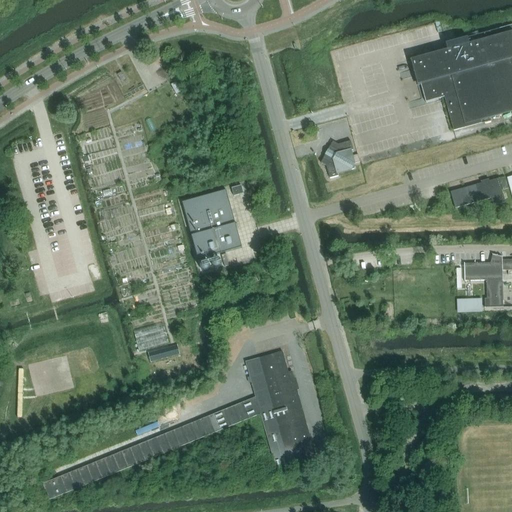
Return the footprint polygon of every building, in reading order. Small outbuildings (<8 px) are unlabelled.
[(511,111),(511,25),(446,44),(447,50),(414,59),(426,103),(444,98),(453,131),(482,123),(481,120),(511,111)] [(121,82),(126,80),(121,73),(117,75),(121,82)] [(356,169),(354,164),(360,162),(358,155),(352,156),(351,151),(353,150),(351,141),(338,145),(333,142),(330,147),(323,158),(324,158),(321,163),(326,166),(329,179),(338,176),(338,174),(356,169)] [(498,179),(486,183),(451,192),(455,209),(491,199),(493,206),(505,203),(498,179)] [(231,189),(234,197),(243,194),(241,186),(231,189)] [(236,228),(235,224),(226,190),(182,203),(198,260),(242,248),(236,228)] [(464,282),(486,282),(487,299),(485,299),(485,308),(504,307),(503,271),(511,270),(511,260),(502,260),(502,257),(492,255),(490,263),(465,264),(465,263),(464,263),(464,282)] [(163,324),(144,330),(149,349),(168,343),(163,324)] [(169,347),(148,353),(151,362),(172,356),(169,347)] [(316,459),(295,383),(294,379),(290,380),(282,352),(245,362),(255,398),(58,478),(54,480),(43,484),(49,500),(260,414),(276,471),(316,459)]
